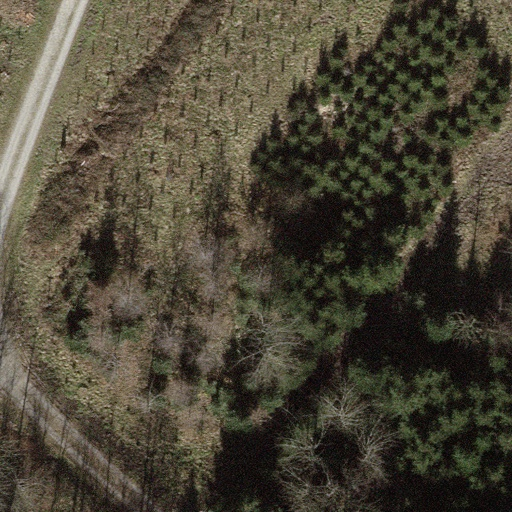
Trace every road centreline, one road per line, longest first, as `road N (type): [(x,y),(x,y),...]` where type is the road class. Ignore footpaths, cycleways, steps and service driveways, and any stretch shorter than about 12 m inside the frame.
road 1 (track): [(0,215),(84,0)]
road 2 (track): [(154,511),(0,367)]
